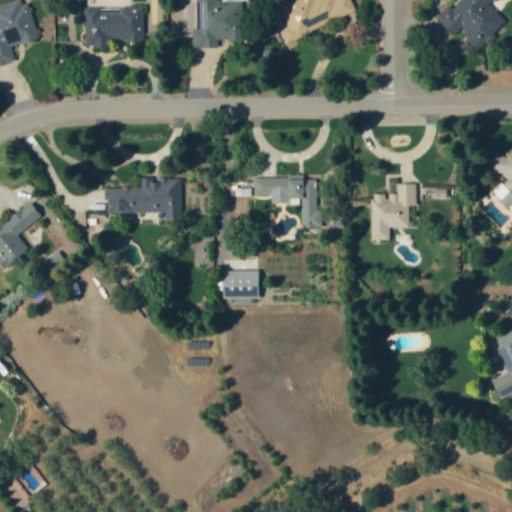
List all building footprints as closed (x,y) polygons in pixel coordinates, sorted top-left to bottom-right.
[(37,39),(26,0),(14,0),(0,4),(0,65),(15,61),(11,47),(37,39)] [(194,0),(194,47),(217,48),(217,39),(238,39),(238,0),(194,0)] [(294,0),(278,6),(287,28),(281,30),(284,38),(354,11),(350,0),(294,0)] [(505,21),(487,6),(491,0),(460,0),(453,9),(447,4),(435,19),(454,34),(457,30),(478,48),(484,41),(487,43),(505,21)] [(84,8),(84,47),(108,47),(108,40),(143,40),(143,8),(84,8)] [(254,177),(254,196),(270,196),(270,203),(289,203),(289,199),(300,199),(300,229),(321,229),(321,211),(315,211),(315,179),(303,179),(303,177),(254,177)] [(180,178),(140,178),(140,187),(105,188),(105,213),(164,212),(164,221),(181,221),(180,178)] [(389,228),(409,227),(408,206),(416,206),(415,183),(396,183),(396,193),(370,194),(371,240),(389,240),(389,228)] [(41,216),(29,201),(1,224),(0,222),(0,261),(5,268),(28,249),(17,235),(41,216)] [(258,271),(222,270),(221,296),(257,298),(258,271)]
